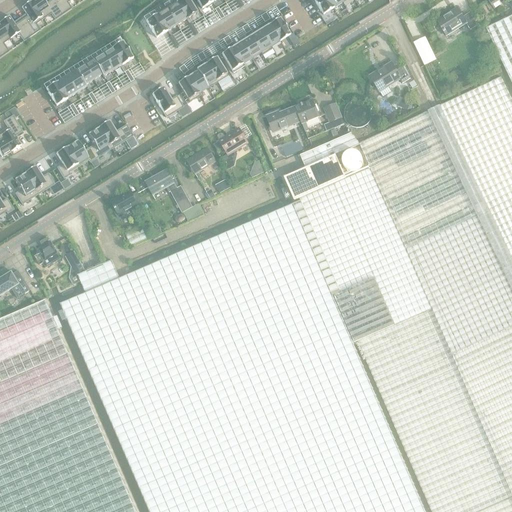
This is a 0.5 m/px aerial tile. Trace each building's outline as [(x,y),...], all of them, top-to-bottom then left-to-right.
[(33,0),(31,2),(43,19),(51,14),(55,20),(63,15),(52,0),(47,4),(43,0),(33,0)] [(52,0),(63,15),(71,9),(67,3),(71,0),(52,0)] [(181,0),(176,3),(186,20),(197,13),(188,0),(181,0)] [(196,0),(202,9),(201,9),(202,9),(213,3),(210,0),(196,0)] [(327,0),(313,0),(316,3),(315,3),(320,10),(323,15),(333,9),(327,0)] [(340,0),(327,0),(333,9),(343,3),(340,0)] [(175,1),(165,7),(177,26),(186,20),(176,3),(175,1)] [(28,17),(22,21),(32,36),(40,31),(36,25),(43,19),(31,2),(21,8),(22,9),(28,17)] [(165,7),(155,13),(156,15),(157,15),(167,32),(177,26),(165,7)] [(478,26),(469,14),(463,18),(457,9),(437,22),(446,37),(466,24),(470,31),(478,26)] [(156,15),(146,22),(149,27),(153,34),(156,38),(156,39),(167,32),(157,15),(156,15)] [(511,16),(486,29),(511,84),(511,16)] [(9,17),(0,23),(12,41),(20,36),(24,42),(32,36),(22,21),(15,26),(9,17),(10,17),(9,17)] [(280,19),(269,25),(280,42),(288,37),(290,36),(290,35),(287,31),(287,30),(283,24),(280,19)] [(0,56),(1,58),(9,52),(5,46),(12,41),(0,23),(0,22),(0,56)] [(269,25),(260,31),(270,48),(271,47),(280,42),(269,25)] [(260,31),(250,37),(261,54),(262,56),(272,49),(271,47),(270,48),(260,31)] [(250,37),(241,43),(251,60),(261,54),(250,37)] [(436,61),(425,39),(414,44),(424,66),(436,61)] [(122,42),(112,49),(122,66),(133,59),(130,54),(126,47),(125,47),(123,43),(122,42)] [(241,43),(232,48),(242,65),(243,65),(251,60),(241,43)] [(232,48),(221,55),(222,55),(233,74),(244,67),(243,65),(242,65),(232,48)] [(112,49),(103,54),(113,71),(122,66),(112,49)] [(103,54),(93,60),(102,75),(103,78),(103,77),(113,71),(103,54)] [(216,58),(205,65),(217,84),(228,77),(227,76),(217,58),(216,58)] [(93,60),(84,66),(93,81),(102,75),(93,60)] [(410,80),(403,68),(396,72),(391,64),(369,78),(379,94),(399,81),(402,85),(410,80)] [(196,70),(197,72),(208,89),(217,84),(205,65),(197,70),(196,70)] [(76,71),(75,71),(85,86),(93,81),(84,66),(76,71)] [(66,77),(76,94),(77,94),(86,88),(85,86),(75,71),(66,77)] [(197,72),(188,77),(199,94),(208,89),(197,72)] [(57,83),(67,100),(76,94),(66,77),(57,83)] [(188,77),(178,84),(178,85),(189,102),(189,103),(200,96),(199,94),(188,77)] [(511,511),(511,101),(501,78),(360,145),(370,168),(345,178),(300,199),(301,202),(334,296),(355,344),(358,343),(431,511),(511,511)] [(364,91),(364,90),(363,86),(361,82),(357,79),(353,78),(347,79),(344,81),(341,85),(340,90),(341,95),(343,99),(347,102),(351,103),(356,102),(360,99),(363,96),(364,91)] [(57,83),(46,89),(46,90),(49,94),(49,95),(53,101),(56,106),(67,100),(57,83)] [(163,88),(152,95),(156,101),(155,101),(160,108),(166,118),(177,111),(180,115),(182,118),(191,112),(189,109),(187,105),(183,108),(176,97),(171,101),(163,89),(164,89),(163,88)] [(406,99),(402,108),(407,110),(414,108),(411,102),(406,99)] [(319,119),(312,102),(296,109),(301,122),(305,132),(309,131),(306,124),(319,119)] [(336,103),(323,109),(326,115),(329,123),(324,125),(327,131),(343,125),(342,120),(341,119),(343,118),(336,103)] [(373,119),(373,115),(370,111),(367,109),(362,107),(358,108),(354,111),(351,115),(350,119),(351,123),(354,127),(357,130),(361,131),(366,130),(369,128),(372,124),(373,119)] [(280,115),(279,113),(268,117),(274,133),(301,122),(296,109),(280,115)] [(8,129),(0,133),(11,152),(21,146),(21,145),(17,139),(15,136),(22,132),(13,117),(4,122),(8,129)] [(109,122),(98,129),(111,150),(125,141),(133,137),(126,126),(116,133),(109,122)] [(88,135),(94,146),(89,149),(96,160),(111,150),(98,129),(88,135)] [(239,129),(219,142),(224,150),(227,155),(221,159),(229,170),(234,167),(237,155),(235,151),(248,144),(239,129)] [(0,154),(2,158),(2,157),(11,152),(0,133),(0,154)] [(295,201),(300,199),(345,178),(335,155),(347,151),(360,145),(351,134),(342,138),(301,156),(307,169),(285,178),(295,201)] [(133,137),(125,141),(131,150),(138,145),(133,137)] [(279,151),(295,145),(292,137),(276,143),(279,151)] [(67,148),(79,167),(89,161),(90,163),(96,160),(89,149),(84,152),(78,142),(77,142),(68,148),(67,148)] [(219,142),(214,145),(219,153),(224,150),(219,142)] [(67,148),(56,155),(57,155),(63,165),(57,169),(64,179),(70,176),(69,174),(79,167),(67,148)] [(215,162),(207,149),(186,162),(195,176),(215,162)] [(364,162),(364,158),(361,154),(358,152),(354,151),(351,151),(346,153),(343,157),(342,162),(343,166),(345,169),(349,172),(353,173),(358,172),(361,170),(363,166),(364,162)] [(258,161),(252,164),(249,173),(251,179),(262,173),(258,161)] [(36,167),(25,174),(38,195),(49,188),(53,194),(54,195),(64,189),(63,188),(59,182),(54,185),(48,175),(42,178),(36,168),(36,167)] [(176,189),(167,171),(145,183),(153,196),(168,188),(182,213),(192,208),(181,187),(176,189)] [(15,180),(14,181),(21,191),(15,195),(22,205),(38,195),(25,174),(24,174),(25,175),(15,181),(15,180)] [(227,180),(215,186),(220,194),(231,188),(227,180)] [(211,190),(207,193),(210,198),(211,199),(216,197),(211,190)] [(144,208),(137,193),(132,196),(130,192),(111,203),(116,212),(114,213),(118,220),(126,215),(125,213),(131,210),(134,214),(144,208)] [(0,216),(6,212),(7,214),(13,210),(7,200),(1,203),(0,201),(0,216)] [(425,511),(333,296),(334,296),(301,202),(119,279),(87,293),(61,304),(150,511),(425,511)] [(176,218),(175,220),(176,222),(177,223),(179,223),(181,223),(184,222),(185,220),(185,218),(185,216),(184,215),(182,214),(180,215),(177,216),(176,218)] [(130,246),(147,239),(142,228),(126,234),(130,246)] [(60,260),(56,254),(57,254),(48,239),(40,244),(41,246),(37,248),(40,254),(34,258),(39,267),(43,265),(45,269),(60,260)] [(75,252),(65,257),(72,268),(81,264),(75,252)] [(78,275),(87,293),(119,279),(112,261),(78,275)] [(0,296),(12,289),(18,299),(31,291),(18,271),(12,275),(11,274),(0,280),(0,296)] [(0,511),(134,511),(44,301),(0,320),(0,511)]
